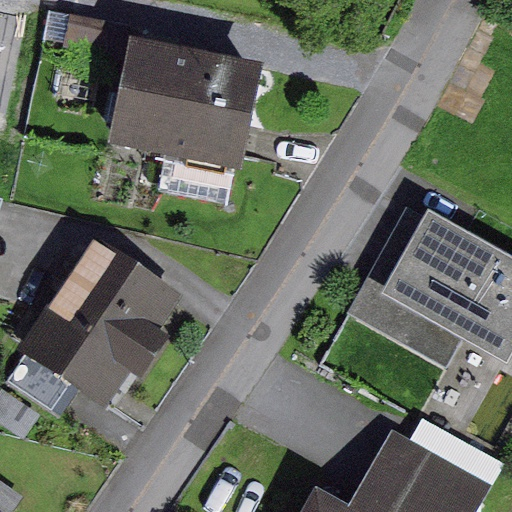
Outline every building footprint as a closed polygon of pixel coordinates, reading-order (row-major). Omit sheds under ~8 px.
[(66,41),(59,80),(122,92),(130,53),(66,41)] [(272,76),(149,52),(129,148),(253,172),(272,76)] [(0,197),(0,256),(0,257),(17,201),(0,197)] [(392,299),(438,216),(419,206),(359,316),(453,368),(468,341),(392,299)] [(511,256),(438,216),(392,299),(468,341),(511,364),(511,256)] [(118,401),(147,360),(157,367),(180,335),(170,327),(188,301),(115,250),(45,349),(94,384),(118,401)] [(94,384),(45,349),(22,382),(71,416),(94,384)] [(51,416),(15,392),(2,410),(38,435),(51,416)] [(483,511),(498,487),(411,438),(396,465),(368,511),(363,511),(331,494),(321,511),(483,511)] [(25,511),(35,498),(0,474),(0,511),(25,511)]
